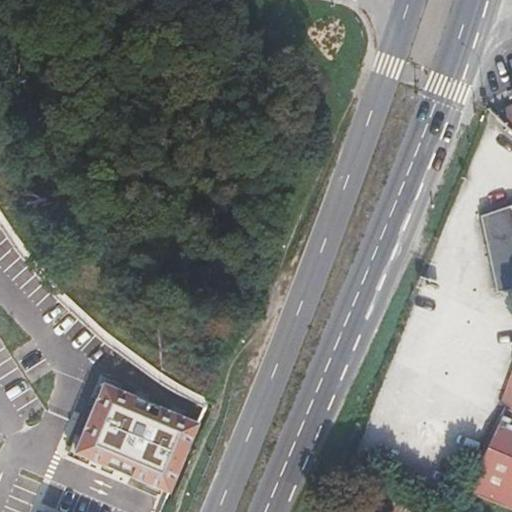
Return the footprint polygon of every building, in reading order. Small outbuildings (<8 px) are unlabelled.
[(511,89),(510,90),(511,94),(511,106),(495,115),(511,130),(511,89)] [(511,205),(481,217),(496,293),(511,289),(511,205)] [(511,376),(500,404),(504,406),(511,409),(511,376)] [(75,452),(171,491),(200,422),(105,382),(75,452)] [(511,409),(504,406),(465,488),(511,506),(511,409)] [(425,511),(397,496),(387,511),(425,511)]
